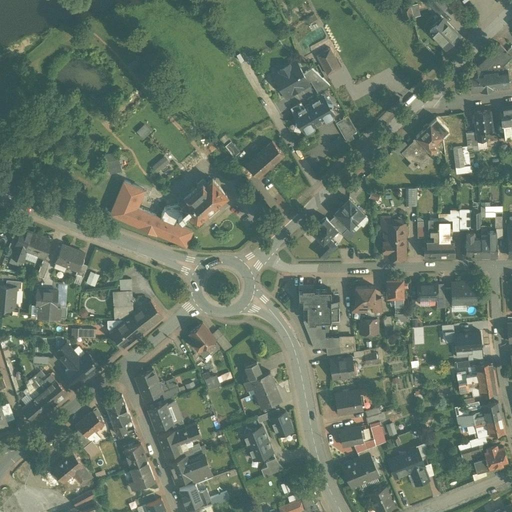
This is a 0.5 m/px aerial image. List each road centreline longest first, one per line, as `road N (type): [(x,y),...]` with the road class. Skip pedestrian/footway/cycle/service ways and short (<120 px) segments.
road 1 (secondary): [(244,298),(273,317),(292,346),(317,457),(341,511)]
road 2 (residential): [(494,264),(290,269),(262,251)]
road 3 (tertiary): [(262,251),(424,95)]
road 4 (secondary): [(0,196),(203,271)]
road 5 (residential): [(178,511),(121,366)]
road 6 (residential): [(494,264),(511,407)]
road 7 (tertiary): [(424,95),(511,9)]
road 8 (residential): [(121,366),(27,441)]
